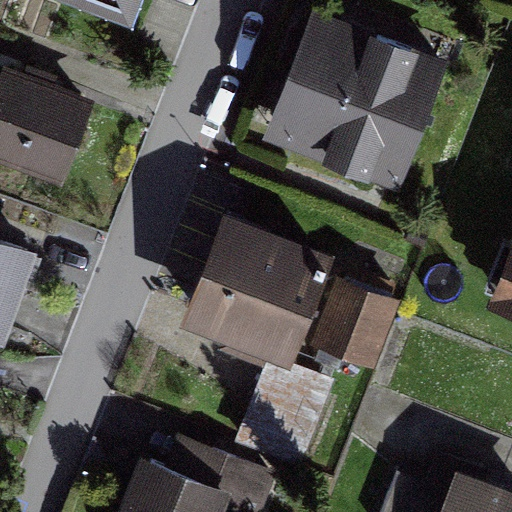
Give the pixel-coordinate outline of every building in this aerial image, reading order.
[(131,0),(69,0),(124,20),(131,0)] [(309,11),(285,78),(417,125),(441,58),(309,11)] [(90,105),(0,74),(0,160),(63,182),(90,105)] [(417,125),(285,78),(265,135),(397,182),(417,125)] [(313,252),(214,218),(178,321),(277,356),(313,252)] [(34,249),(0,238),(0,342),(3,343),(34,249)] [(511,245),(493,300),(511,307),(511,245)] [(401,299),(336,276),(312,344),(377,367),(401,299)] [(260,511),(270,486),(166,449),(161,464),(135,454),(114,511),(260,511)] [(511,511),(511,487),(426,458),(420,471),(401,464),(381,511),(511,511)]
